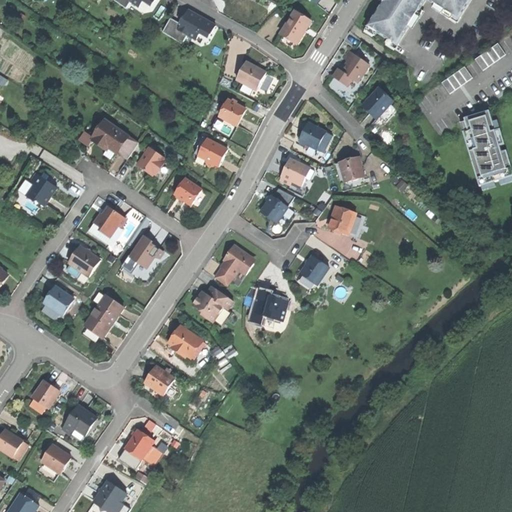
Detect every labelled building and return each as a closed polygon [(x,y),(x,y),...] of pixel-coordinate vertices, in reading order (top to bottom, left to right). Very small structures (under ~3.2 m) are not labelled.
[(114,0),(127,8),(131,2),(140,7),(144,0),(146,0),(153,4),(156,0),(114,0)] [(385,0),(369,26),(398,45),(426,0),(429,0),(447,11),(448,10),(460,18),(471,0),(385,0)] [(171,17),(164,30),(184,42),(188,35),(197,40),(202,31),(210,36),(216,25),(203,18),(189,10),(185,17),(184,17),(181,23),(171,17)] [(282,32),(298,43),(304,33),(311,22),(295,12),(282,32)] [(500,44),(476,60),(484,72),(508,56),(500,44)] [(340,70),(334,78),(347,86),(352,79),(359,84),(370,66),(355,55),(348,65),(343,72),(340,70)] [(248,63),(238,81),(258,91),(263,82),(267,73),(258,68),(257,70),(254,68),(254,66),(248,63)] [(467,67),(443,84),(451,96),(475,80),(467,67)] [(370,113),(377,120),(380,117),(391,105),(394,102),(380,89),(363,107),(370,113)] [(229,101),(221,117),(238,126),(242,118),(247,110),(237,105),(232,102),(229,101)] [(398,111),(391,105),(380,117),(386,123),(398,111)] [(466,123),(462,124),(481,189),(511,179),(511,156),(501,120),(497,122),(494,111),(478,115),(465,119),(466,123)] [(119,153),(129,160),(139,144),(106,121),(95,138),(96,139),(110,148),(114,151),(118,154),(119,153)] [(305,133),(300,141),(318,151),(327,133),(309,124),(305,133)] [(199,148),(203,150),(208,139),(205,137),(199,148)] [(108,151),(110,148),(96,139),(94,141),(108,151)] [(229,150),(208,139),(203,150),(200,156),(207,160),(209,168),(217,165),(220,167),(224,159),(229,150)] [(145,171),(153,176),(155,174),(164,161),(165,159),(151,148),(138,166),(145,171)] [(349,161),(341,163),(347,183),(365,178),(359,158),(349,161)] [(309,168),(291,159),(287,169),(282,177),(283,177),(281,181),(291,186),(293,182),(303,187),(307,178),(305,177),(309,168)] [(166,163),(164,161),(155,174),(158,176),(166,163)] [(343,192),(349,190),(347,183),(341,163),(336,164),(343,192)] [(39,203),(45,207),(52,197),(58,188),(38,174),(32,183),(36,186),(28,197),(38,204),(39,203)] [(367,185),(365,178),(347,183),(349,190),(367,185)] [(184,200),(192,206),(193,205),(203,191),(203,190),(187,179),(176,195),(184,200)] [(33,211),(38,204),(28,197),(36,186),(32,183),(19,202),(33,211)] [(209,196),(203,191),(193,205),(199,210),(209,196)] [(268,205),(262,213),(278,224),(289,208),(273,197),(268,205)] [(357,214),(337,207),(333,220),(335,221),(333,227),(331,226),(330,229),(350,236),(357,214)] [(101,232),(111,238),(119,226),(122,228),(128,220),(112,209),(107,217),(103,214),(100,219),(96,224),(103,229),(101,232)] [(363,216),(357,214),(350,236),(355,238),(363,216)] [(367,218),(363,216),(355,238),(360,240),(367,218)] [(125,230),(122,228),(119,226),(111,238),(117,243),(125,230)] [(155,244),(145,237),(131,257),(142,265),(143,263),(150,267),(156,258),(162,259),(166,253),(157,247),(154,245),(155,244)] [(216,279),(229,287),(240,270),(248,276),(256,264),(248,259),(250,256),(236,246),(230,254),(226,260),(228,262),(225,265),(216,279)] [(70,264),(91,278),(102,261),(81,247),(76,255),(70,264)] [(307,267),(302,275),(318,286),(330,268),(314,257),(307,267)] [(0,288),(3,284),(9,276),(4,272),(0,269),(0,288)] [(46,304),(65,316),(76,300),(57,287),(51,296),(46,304)] [(203,314),(215,322),(216,320),(226,306),(230,309),(235,302),(213,287),(208,294),(204,292),(199,298),(194,306),(204,313),(203,314)] [(266,292),(260,291),(260,292),(251,289),(245,298),(245,301),(256,303),(255,308),(251,322),(263,325),(264,323),(265,317),(276,320),(283,321),(288,301),(271,297),(272,293),(266,292)] [(86,326),(104,339),(114,325),(125,309),(107,296),(86,326)] [(234,312),(230,309),(226,306),(216,320),(224,325),(234,312)] [(275,325),(276,320),(265,317),(264,323),(275,325)] [(177,334),(171,343),(173,345),(179,349),(177,352),(187,358),(189,355),(191,356),(202,339),(182,326),(177,334)] [(146,384),(165,396),(171,387),(176,379),(158,367),(151,376),(146,384)] [(34,398),(50,409),(61,392),(53,386),(46,381),(34,398)] [(178,392),(171,387),(165,396),(146,384),(143,389),(168,406),(178,392)] [(61,427),(64,429),(79,408),(80,406),(77,404),(61,427)] [(79,408),(64,429),(73,435),(77,429),(87,437),(94,427),(93,426),(98,418),(88,411),(86,413),(79,408)] [(84,442),(87,437),(77,429),(73,435),(84,442)] [(0,440),(0,448),(9,454),(19,438),(7,430),(2,438),(0,440)] [(127,449),(143,460),(148,453),(153,446),(155,442),(139,431),(133,441),(127,449)] [(25,442),(19,438),(9,454),(15,458),(25,442)] [(44,461),(62,474),(67,467),(73,458),(54,446),(44,461)] [(163,454),(156,449),(148,461),(155,466),(163,454)] [(102,493),(96,503),(101,507),(102,511),(107,511),(108,511),(120,511),(125,505),(122,504),(128,494),(109,482),(102,493)] [(30,490),(26,496),(38,504),(42,498),(30,490)] [(10,511),(36,511),(41,506),(38,504),(26,496),(22,494),(10,511)]
